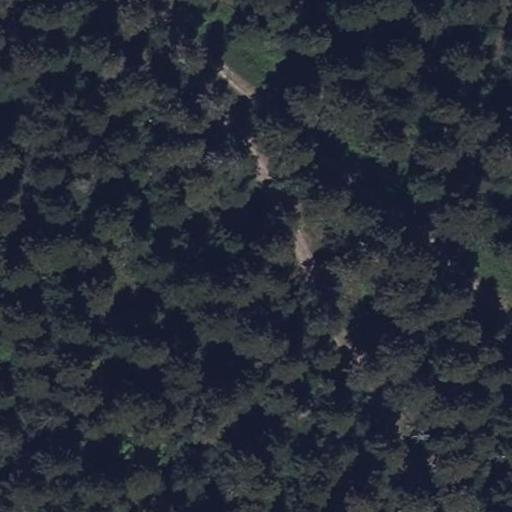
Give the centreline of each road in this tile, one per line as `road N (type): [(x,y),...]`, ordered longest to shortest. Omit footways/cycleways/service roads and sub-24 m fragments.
road 1 (track): [(435,511),(271,172),(205,54)]
road 2 (track): [(145,0),(511,314)]
